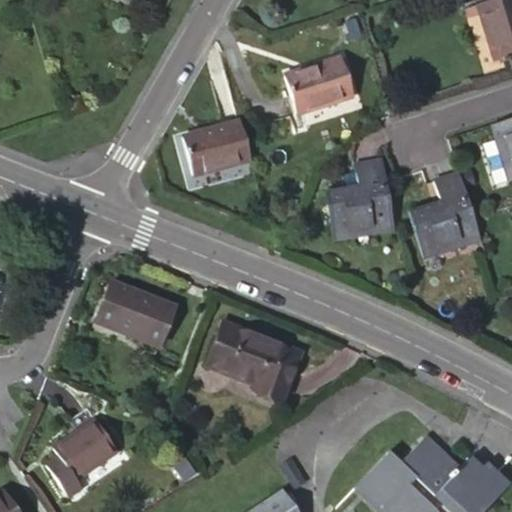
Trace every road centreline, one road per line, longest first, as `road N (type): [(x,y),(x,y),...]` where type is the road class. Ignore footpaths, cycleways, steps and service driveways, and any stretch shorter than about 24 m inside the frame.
road 1 (tertiary): [(92,212),(345,310),(511,395)]
road 2 (residential): [(92,212),(220,0)]
road 3 (residential): [(0,374),(39,343),(92,212)]
